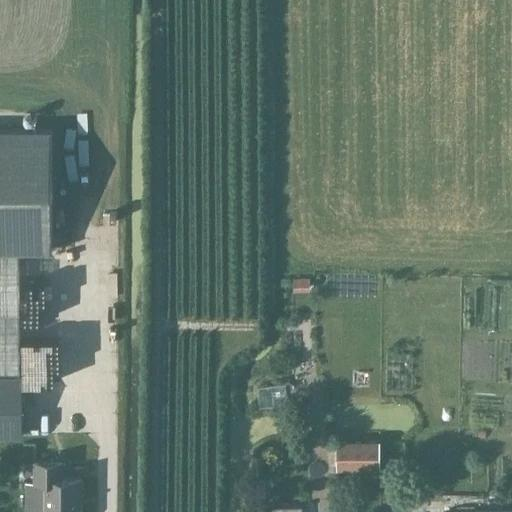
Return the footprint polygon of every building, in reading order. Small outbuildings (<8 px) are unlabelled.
[(0,312),(20,312),(20,252),(19,250),(52,250),(52,130),(0,129),(0,312)] [(20,374),(20,312),(0,312),(0,434),(22,435),(22,374),(20,374)] [(259,373),(259,379),(251,380),(252,390),(291,386),(289,370),(259,373)] [(337,471),(401,467),(400,440),(380,441),(336,442),(337,471)] [(34,482),(44,483),(44,511),(80,511),(80,506),(81,506),(81,477),(62,475),(63,460),(34,460),(34,482)]
